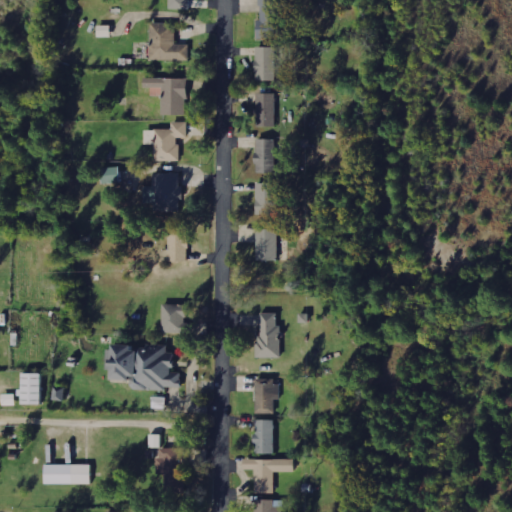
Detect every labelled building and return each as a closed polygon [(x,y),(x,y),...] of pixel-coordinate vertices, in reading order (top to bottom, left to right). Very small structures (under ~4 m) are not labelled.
[(191,9),(191,0),(171,0),(172,9),(191,9)] [(259,20),(259,38),(280,38),(279,0),(262,0),(262,20),(259,20)] [(152,60),(191,60),(191,44),(177,44),(177,23),(152,22),(152,60)] [(114,36),(113,25),(100,26),(100,37),(114,36)] [(277,80),(277,47),(258,47),(257,80),(277,80)] [(164,115),(190,115),(189,78),(146,78),(146,88),(163,87),(164,115)] [(278,126),(278,93),(259,93),(259,126),(278,126)] [(174,129),(147,130),(147,145),(156,145),(156,161),(181,160),(181,138),(189,138),(189,121),(174,122),(174,129)] [(277,173),(278,139),(258,139),(258,173),(277,173)] [(105,184),(123,183),(122,167),(104,168),(105,184)] [(183,173),(155,173),(155,187),(145,187),(145,203),(155,203),(155,211),(183,211),(183,173)] [(259,214),(281,214),(280,183),(258,183),(259,214)] [(190,228),(170,229),(171,250),(163,250),(163,261),(190,261),(190,228)] [(280,260),(280,229),(259,229),(259,260),(280,260)] [(189,305),(164,304),(164,332),(193,333),(193,323),(188,323),(189,305)] [(282,358),(282,313),(261,313),(261,358),(282,358)] [(184,387),(184,372),(177,372),(177,352),(170,352),(170,346),(136,345),(136,344),(113,344),(113,370),(116,370),(116,380),(135,380),(135,390),(168,390),(168,387),(184,387)] [(45,404),(45,373),(25,373),(25,404),(45,404)] [(280,378),(257,379),(258,413),(277,412),(277,400),(280,400),(280,378)] [(17,394),(4,394),(5,405),(18,405),(17,394)] [(257,453),(276,454),(277,420),(257,419),(257,453)] [(163,448),(163,435),(151,435),(151,461),(159,461),(159,474),(167,474),(167,501),(186,501),(186,448),(163,448)] [(276,472),(296,472),(296,460),(247,459),(246,470),(257,470),(257,493),(275,494),(276,472)] [(47,483),(93,484),(94,465),(47,464),(47,483)] [(284,511),(284,500),(256,500),(256,511),(284,511)]
